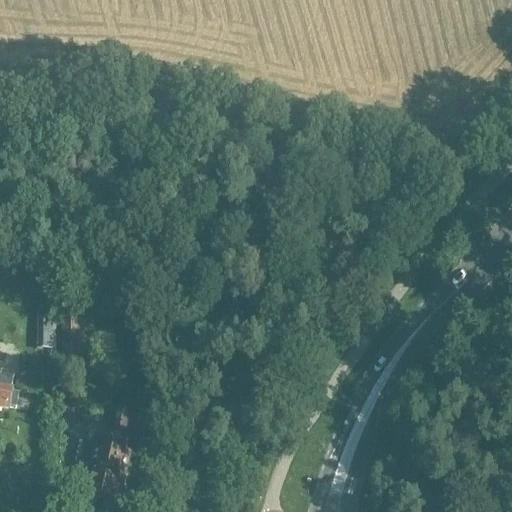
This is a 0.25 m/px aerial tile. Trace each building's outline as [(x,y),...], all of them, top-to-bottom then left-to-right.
[(25,186),(25,210),(40,210),(40,186),(25,186)] [(70,366),(79,366),(78,305),(69,305),(70,366)] [(55,352),(55,311),(39,310),(37,352),(55,352)] [(121,319),(105,320),(106,339),(123,337),(121,319)] [(0,406),(13,409),(13,407),(21,408),(24,395),(16,393),(19,374),(7,372),(6,376),(0,375),(0,406)] [(133,424),(116,419),(113,429),(130,433),(133,424)] [(85,440),(81,460),(97,463),(94,479),(98,480),(94,499),(109,503),(108,506),(120,508),(121,505),(124,506),(128,484),(126,483),(128,473),(133,443),(106,438),(105,444),(85,440)]
